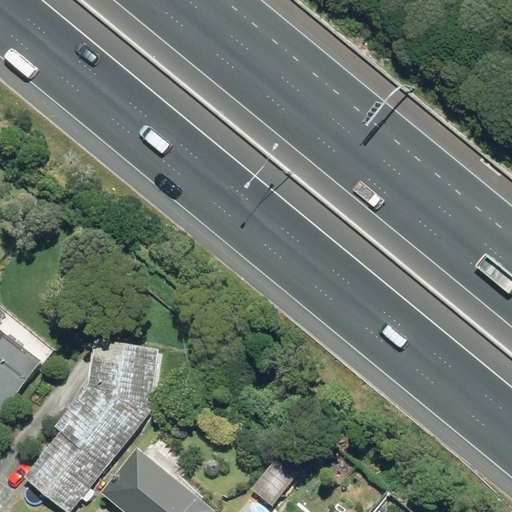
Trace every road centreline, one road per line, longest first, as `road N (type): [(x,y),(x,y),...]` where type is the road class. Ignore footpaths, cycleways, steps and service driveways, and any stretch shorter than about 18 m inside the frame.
road 1 (motorway): [(511,446),(0,24)]
road 2 (motorway): [(156,0),(511,290)]
